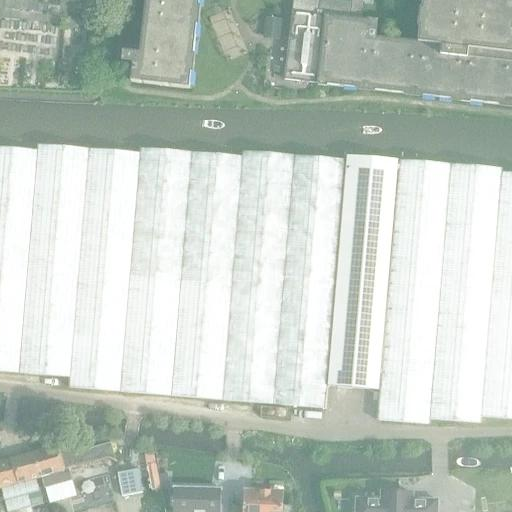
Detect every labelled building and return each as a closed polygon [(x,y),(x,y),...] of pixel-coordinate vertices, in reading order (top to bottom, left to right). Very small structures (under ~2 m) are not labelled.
[(122,52),(121,62),(132,64),(130,83),(189,90),(199,0),(350,0),(350,2),(331,0),(293,0),(292,12),(291,21),(288,45),(284,80),(511,106),(511,0),(422,0),(417,43),(384,39),(380,39),(375,38),(377,21),(367,20),(362,20),(364,4),(372,5),(372,0),(146,0),(141,47),(140,52),(140,54),(122,52)] [(263,35),(262,39),(279,41),(282,23),(282,20),(265,18),(263,35)] [(0,372),(69,378),(68,389),(325,410),(327,388),(344,161),(242,153),(242,158),(140,150),(139,154),(37,146),(37,152),(0,148),(0,372)] [(344,157),(344,161),(327,388),(380,392),(398,161),(344,157)] [(511,174),(502,174),(502,170),(398,161),(380,392),(377,422),(429,426),(429,420),(481,425),(481,419),(511,421),(511,174)] [(450,474),(449,441),(433,442),(434,474),(450,474)] [(59,446),(34,453),(42,478),(45,488),(71,481),(68,470),(113,457),(110,445),(73,455),(71,447),(60,450),(59,446)] [(156,464),(153,451),(145,453),(148,466),(146,466),(152,494),(161,492),(161,490),(161,489),(158,475),(156,464)] [(0,462),(0,489),(2,489),(37,479),(42,478),(34,453),(0,462)] [(138,470),(118,474),(122,497),(142,493),(138,470)] [(167,473),(158,475),(161,489),(161,490),(170,488),(167,473)] [(2,489),(7,511),(17,511),(44,505),(37,479),(2,489)] [(174,489),(173,511),(220,511),(221,490),(174,489)] [(243,491),(242,511),(292,511),(293,506),(283,506),(284,492),(243,491)] [(356,499),(355,511),(437,511),(437,501),(413,500),(413,494),(381,493),(381,499),(356,499)]
